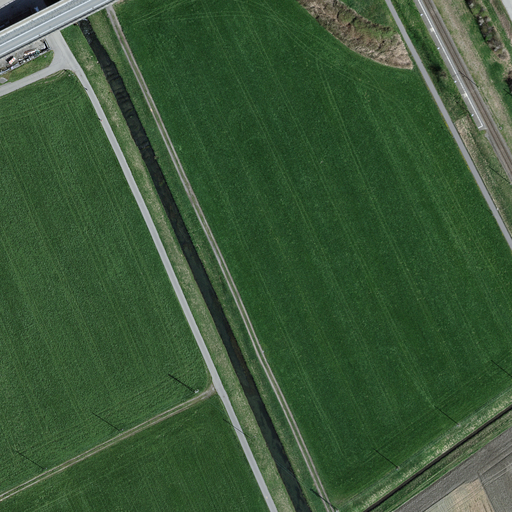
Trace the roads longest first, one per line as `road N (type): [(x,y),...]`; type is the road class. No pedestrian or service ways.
road 1 (track): [(104,0),(333,511)]
road 2 (unclassified): [(71,61),(275,511)]
road 3 (track): [(0,499),(220,387)]
